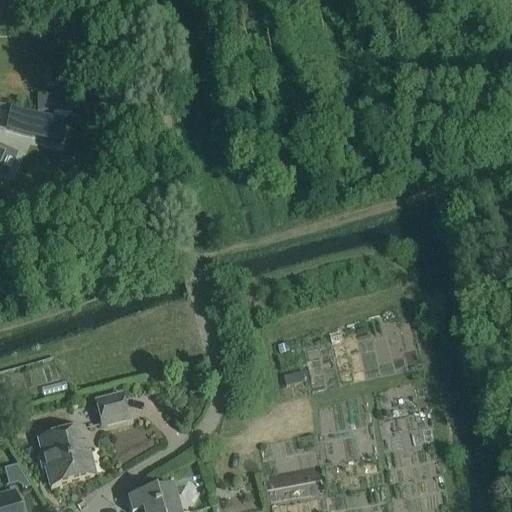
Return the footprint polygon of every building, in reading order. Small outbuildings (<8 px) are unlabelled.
[(0,189),(6,192),(30,139),(0,125),(0,189)] [(295,375),(281,378),(284,391),(298,387),(295,375)] [(95,404),(101,427),(127,421),(121,398),(95,404)] [(39,442),(45,469),(50,489),(93,478),(81,431),(39,442)] [(179,511),(172,488),(126,501),(129,511),(179,511)] [(0,497),(0,511),(15,511),(10,495),(0,497)]
